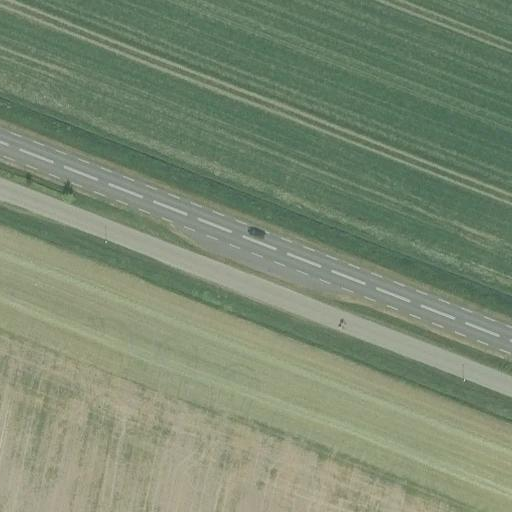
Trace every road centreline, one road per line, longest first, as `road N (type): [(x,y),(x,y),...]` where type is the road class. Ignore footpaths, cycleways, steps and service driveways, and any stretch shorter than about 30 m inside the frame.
road 1 (secondary): [(511,342),(0,142)]
road 2 (unclassified): [(511,385),(0,187)]
